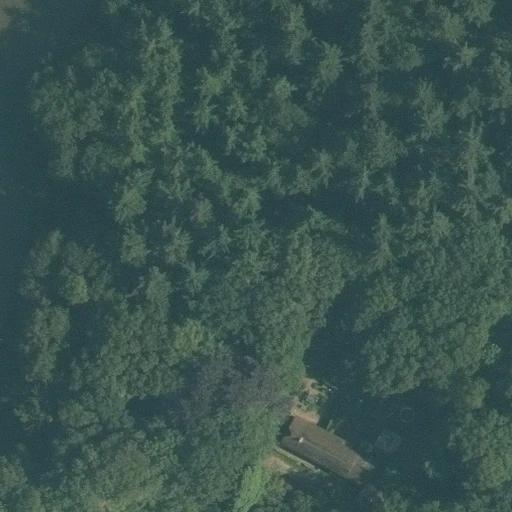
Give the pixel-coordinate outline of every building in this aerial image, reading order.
[(352,328),(347,337),(362,346),(367,337),(352,328)] [(301,335),(300,346),(318,349),(320,337),(301,335)] [(376,351),(367,368),(390,380),(399,363),(376,351)] [(207,416),(218,420),(227,415),(231,405),(226,395),(215,391),(206,396),(202,407),(207,416)] [(379,461),(295,417),(282,443),(365,486),(379,461)] [(353,503),(363,511),(379,511),(390,500),(387,497),(386,496),(371,483),(353,503)]
